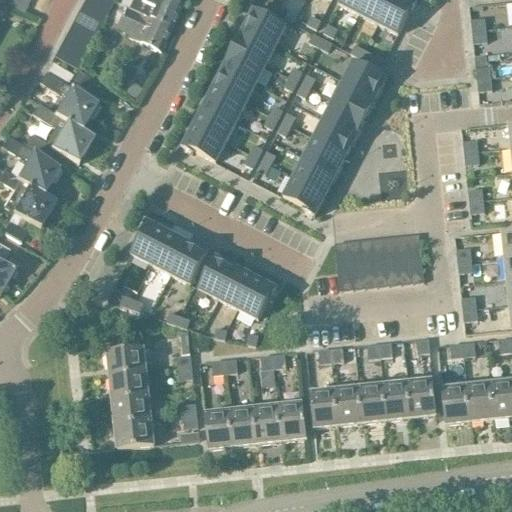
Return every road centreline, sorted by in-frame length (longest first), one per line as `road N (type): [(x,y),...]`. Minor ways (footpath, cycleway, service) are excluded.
road 1 (residential): [(290,511),(511,475)]
road 2 (residential): [(0,344),(73,260),(118,173)]
road 3 (residential): [(118,173),(302,265)]
road 4 (residential): [(118,173),(210,0)]
road 5 (residential): [(32,511),(20,391),(0,365)]
road 6 (residential): [(0,114),(66,0)]
